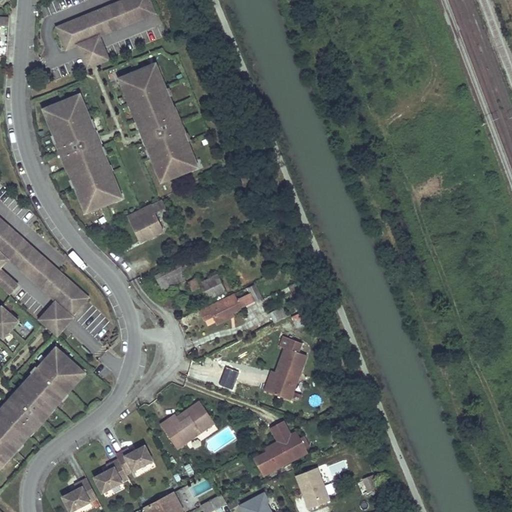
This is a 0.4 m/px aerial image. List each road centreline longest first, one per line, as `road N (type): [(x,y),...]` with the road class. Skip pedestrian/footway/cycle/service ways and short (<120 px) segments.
road 1 (residential): [(24,0),(17,95),(23,148),(45,199),(127,301),(136,334),(136,365),(116,407),(38,466),(29,511)]
road 2 (track): [(498,511),(291,0)]
road 3 (track): [(421,322),(455,312),(511,438)]
